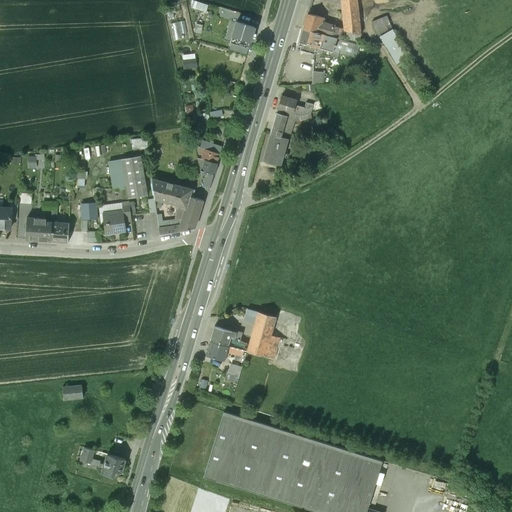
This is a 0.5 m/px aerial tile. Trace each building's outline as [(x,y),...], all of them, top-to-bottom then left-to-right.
[(194,0),(191,0),(190,6),(206,11),(208,4),(194,0)] [(356,0),(341,0),(342,4),(343,9),(345,29),(345,31),(361,35),(356,0)] [(324,18),(307,13),(303,30),(316,33),(335,37),(336,38),(339,38),(339,37),(342,28),(322,23),(324,18)] [(386,14),(372,20),(392,64),(406,57),(386,14)] [(255,28),(236,22),(232,36),(235,37),(250,42),(255,28)] [(361,35),(345,31),(345,29),(342,28),(339,37),(359,43),(361,35)] [(303,30),(299,42),(300,42),(299,46),(301,47),(300,50),(315,55),(315,52),(321,54),(323,49),(332,51),(331,56),(337,58),(338,53),(355,57),(359,47),(339,41),(337,46),(335,46),(336,45),(334,44),(336,38),(335,37),(316,33),(303,30)] [(250,42),(235,37),(234,40),(237,40),(236,44),(248,48),(250,42)] [(221,55),(211,52),(206,67),(216,70),(221,55)] [(326,71),(327,60),(313,59),(312,70),(326,71)] [(289,98),(281,96),(278,110),(287,112),(292,114),(295,105),(296,100),(294,100),(294,97),(290,96),(289,98)] [(313,104),(306,102),(305,108),(302,115),(311,113),(313,104)] [(193,104),(186,105),(188,114),(195,113),(193,104)] [(305,108),(295,105),(292,114),(294,114),(300,116),(302,115),(305,108)] [(277,113),(271,134),(280,137),(284,125),(290,127),(293,117),(286,115),(277,113)] [(284,125),(280,137),(287,139),(290,127),(284,125)] [(280,137),(271,134),(263,160),(280,166),(288,139),(287,139),(280,137)] [(221,147),(203,140),(201,147),(197,146),(198,154),(202,155),(201,159),(216,163),(221,147)] [(34,166),(34,154),(26,154),(26,166),(34,166)] [(216,163),(201,159),(197,158),(200,171),(201,171),(213,174),(216,163)] [(122,162),(128,200),(149,196),(143,159),(122,162)] [(213,174),(201,171),(203,181),(210,183),(213,174)] [(194,190),(151,179),(154,199),(163,201),(171,204),(186,208),(189,197),(192,198),(194,190)] [(192,198),(189,197),(186,208),(182,219),(185,220),(187,229),(195,227),(203,201),(192,198)] [(163,201),(154,199),(154,200),(156,209),(156,210),(157,220),(159,234),(174,232),(173,226),(167,227),(163,201)] [(129,202),(122,203),(123,210),(125,221),(132,221),(129,202)] [(186,208),(171,204),(169,214),(175,215),(178,218),(182,219),(186,208)] [(11,207),(0,206),(0,227),(11,228),(11,217),(12,207),(11,207)] [(123,210),(103,213),(105,233),(126,231),(125,221),(123,210)] [(46,219),(26,217),(25,239),(50,240),(51,222),(46,222),(46,219)] [(55,222),(51,222),(50,240),(67,242),(69,223),(55,222)] [(98,230),(88,230),(88,243),(99,243),(98,230)] [(259,312),(248,309),(246,316),(257,319),(259,312)] [(249,344),(247,351),(265,355),(271,334),(276,317),(259,312),(257,319),(249,344)] [(227,329),(215,326),(211,340),(228,345),(232,330),(227,329)] [(242,333),(227,328),(227,329),(232,330),(228,345),(242,349),(243,342),(241,339),(242,333)] [(280,337),(271,334),(265,355),(274,358),(280,337)] [(228,345),(211,340),(207,355),(224,360),(227,351),(228,345)] [(242,349),(228,345),(227,351),(229,352),(243,356),(244,350),(242,349)] [(226,379),(238,381),(240,365),(228,363),(226,379)] [(82,385),(62,387),(63,399),(83,397),(82,385)] [(365,511),(382,461),(223,412),(203,477),(318,511),(365,511)] [(96,450),(84,447),(80,461),(90,463),(91,458),(93,452),(95,453),(96,450)] [(107,454),(97,451),(95,459),(101,461),(100,463),(104,464),(107,454)] [(125,459),(107,454),(104,464),(100,463),(99,466),(103,467),(101,473),(114,477),(114,474),(116,474),(117,471),(121,472),(125,459)] [(95,459),(91,458),(90,463),(99,466),(100,463),(101,461),(95,459)]
